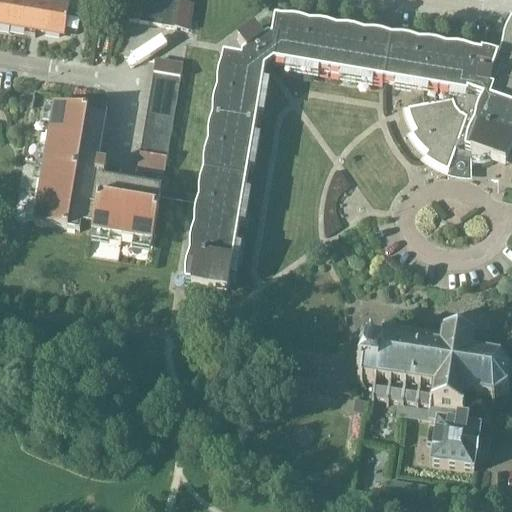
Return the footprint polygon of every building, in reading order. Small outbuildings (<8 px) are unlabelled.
[(0,0),(0,27),(9,29),(14,0),(0,0)] [(36,33),(41,3),(21,0),(14,0),(9,29),(36,33)] [(136,25),(139,0),(127,0),(124,23),(136,25)] [(139,0),(136,25),(148,27),(152,0),(139,0)] [(152,0),(148,27),(160,29),(165,1),(155,0),(152,0)] [(193,6),(165,1),(160,29),(188,33),(193,6)] [(67,8),(41,3),(36,33),(62,38),(67,8)] [(52,106),(31,226),(79,234),(80,226),(91,228),(90,237),(151,247),(159,202),(195,208),(193,214),(192,221),(192,231),(189,241),(187,248),(187,258),(184,268),(183,275),(183,285),(183,287),(226,294),(263,73),(267,70),(272,67),(381,86),(422,92),(421,98),(421,104),(422,109),(406,112),(409,123),(414,134),(409,137),(417,147),(425,156),(422,160),(434,168),(446,174),(469,163),(469,167),(478,166),(488,164),(496,161),(503,156),(506,154),(509,151),(511,148),(511,22),(510,22),(509,23),(505,30),(501,39),(500,49),(496,60),(494,59),(490,58),(485,56),(479,55),(479,57),(471,56),(468,56),(462,53),(455,52),(444,52),(435,48),(429,48),(427,47),(417,47),(408,44),(400,43),(390,43),(380,39),(372,38),(362,38),(353,35),(345,33),(335,33),(325,30),(318,29),(308,29),(298,26),(291,24),(281,24),(273,23),(272,24),(269,41),(265,40),(261,43),(252,31),(244,37),(235,43),(244,56),(240,59),(239,62),(222,60),(221,60),(219,68),(216,77),(215,84),(215,95),(212,104),(210,112),(210,122),(207,131),(206,139),(206,149),(202,159),(201,166),(201,176),(198,186),(196,194),(196,199),(161,193),(161,192),(118,185),(119,175),(116,171),(105,169),(106,167),(97,165),(98,161),(106,115),(52,106)] [(155,61),(153,74),(180,78),(182,66),(155,61)] [(178,91),(180,78),(153,74),(150,86),(178,91)] [(176,103),(178,91),(150,86),(148,98),(176,103)] [(174,115),(176,103),(148,98),(146,111),(174,115)] [(172,128),(174,115),(146,111),(144,123),(172,128)] [(170,140),(172,128),(144,123),(142,135),(170,140)] [(167,152),(170,140),(142,135),(140,148),(167,152)] [(159,163),(165,165),(167,152),(140,148),(138,160),(145,161),(152,162),(159,163)] [(145,161),(138,160),(136,173),(143,174),(145,161)] [(145,161),(143,174),(150,175),(152,162),(145,161)] [(152,162),(150,175),(157,176),(159,163),(152,162)] [(159,163),(157,176),(163,177),(165,165),(159,163)] [(362,343),(356,385),(372,387),(369,403),(398,407),(396,419),(434,425),(428,467),(468,473),(474,436),(482,437),(484,421),(488,424),(490,423),(488,420),(490,408),(492,407),(491,405),(503,397),(506,398),(506,395),(503,394),(506,380),(509,380),(509,378),(506,378),(497,366),(500,363),(497,361),(496,364),(482,362),(482,359),(481,359),(482,349),(470,347),(472,336),(442,331),(440,340),(380,331),(378,346),(362,343)] [(390,484),(388,495),(424,501),(425,489),(390,484)]
